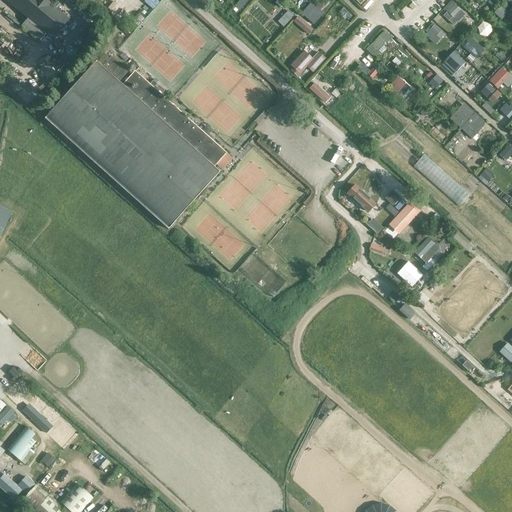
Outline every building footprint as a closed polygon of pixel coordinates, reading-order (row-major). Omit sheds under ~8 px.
[(44,0),(7,0),(53,38),(68,19),(44,0)] [(240,10),(248,0),(238,0),(234,5),(240,10)] [(302,13),(314,23),(324,12),(311,1),(302,13)] [(453,2),(446,10),(458,22),(465,15),(453,2)] [(501,6),(494,13),(502,20),(508,13),(501,6)] [(284,26),(295,15),(289,9),(278,20),(284,26)] [(298,15),(294,21),(306,30),(310,24),(298,15)] [(485,21),(476,31),(483,37),(492,27),(485,21)] [(426,33),(424,35),(434,45),(445,35),(435,25),(433,26),(431,24),(425,31),(426,33)] [(385,30),(365,50),(375,59),(381,53),(379,51),(392,37),(385,30)] [(470,37),(461,46),(475,60),(484,51),(470,37)] [(304,51),(291,66),(300,74),(307,67),(313,72),(325,59),(318,52),(313,59),(304,51)] [(453,52),(445,61),(457,72),(464,63),(453,52)] [(135,71),(128,79),(118,70),(120,67),(104,53),(96,61),(44,118),(168,229),(220,172),(215,167),(227,153),(135,71)] [(511,77),(503,69),(496,77),(507,88),(511,82),(511,77)] [(411,87),(398,76),(387,88),(400,99),(411,87)] [(436,76),(429,84),(436,89),(442,82),(436,76)] [(315,82),(309,88),(325,102),(330,96),(315,82)] [(488,84),(481,92),(494,104),(501,97),(488,84)] [(511,101),(511,100),(501,111),(510,119),(511,116),(511,101)] [(475,113),(464,103),(450,119),(461,129),(475,113)] [(425,107),(420,113),(425,118),(428,121),(434,115),(425,107)] [(483,121),(475,113),(461,129),(465,132),(468,129),(475,136),(483,127),(484,126),(484,122),(483,121)] [(511,153),(511,145),(509,143),(500,154),(506,159),(511,153)] [(458,205),(469,194),(425,153),(414,165),(458,205)] [(487,167),(479,176),(486,183),(494,174),(487,167)] [(368,212),(375,204),(355,186),(348,193),(368,212)] [(384,188),(380,194),(394,205),(401,196),(392,189),(389,192),(384,188)] [(390,225),(391,226),(385,233),(389,236),(394,230),(398,233),(419,211),(411,203),(390,225)] [(0,236),(12,212),(0,206),(0,236)] [(367,223),(378,233),(384,227),(373,217),(367,223)] [(414,252),(420,258),(422,256),(426,258),(431,253),(428,250),(437,240),(431,235),(414,252)] [(373,240),(371,244),(369,250),(388,257),(390,251),(387,250),(389,247),(379,243),(378,242),(373,240)] [(511,345),(507,342),(499,351),(511,362),(511,361),(511,345)] [(23,410),(47,432),(54,425),(30,402),(23,410)] [(0,421),(3,424),(7,418),(11,422),(18,413),(7,406),(0,416),(0,421)] [(39,439),(25,427),(6,449),(22,463),(32,451),(30,449),(39,439)] [(47,452),(43,462),(52,465),(55,456),(47,452)] [(5,474),(0,478),(0,487),(13,500),(22,490),(26,494),(36,485),(26,475),(16,485),(5,474)] [(81,511),(92,501),(75,484),(55,505),(37,487),(24,500),(36,511),(81,511)]
